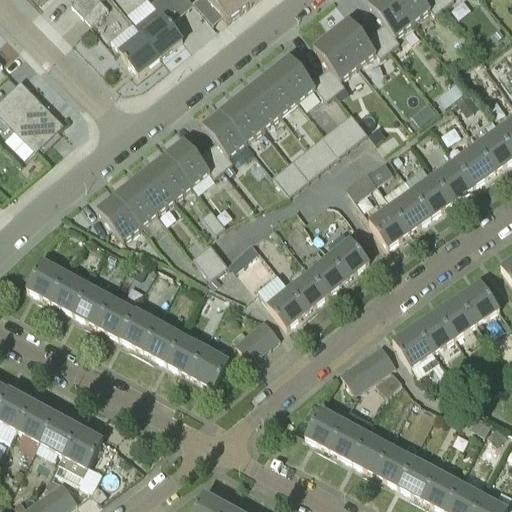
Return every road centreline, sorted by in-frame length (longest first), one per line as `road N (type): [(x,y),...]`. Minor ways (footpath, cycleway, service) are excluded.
road 1 (residential): [(215,451),(400,297),(511,218)]
road 2 (residential): [(215,451),(0,331)]
road 3 (residential): [(129,140),(308,0)]
road 4 (residential): [(129,140),(0,0)]
road 5 (residential): [(0,249),(129,140)]
road 6 (residential): [(329,511),(215,451)]
